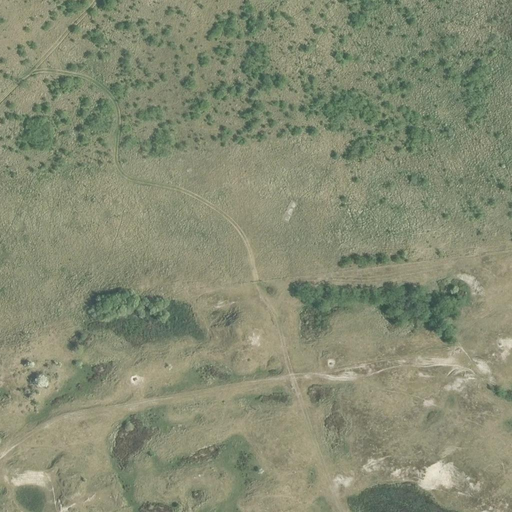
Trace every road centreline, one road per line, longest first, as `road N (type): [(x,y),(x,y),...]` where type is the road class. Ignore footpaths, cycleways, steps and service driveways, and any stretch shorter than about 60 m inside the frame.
road 1 (track): [(341,511),(276,319),(233,224),(193,195),(120,173),(117,111),(88,78),(31,71),(0,98)]
road 2 (track): [(463,351),(80,414),(44,424),(0,455)]
